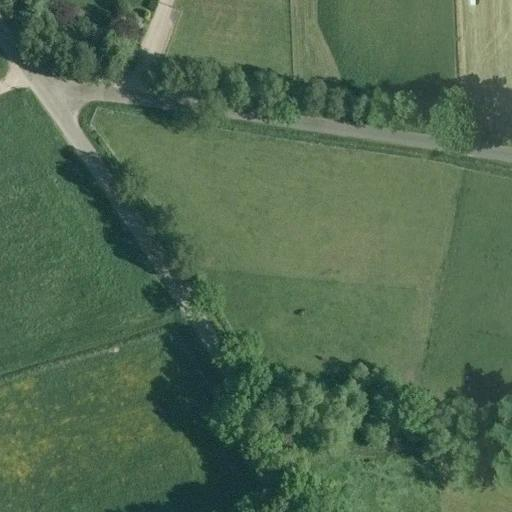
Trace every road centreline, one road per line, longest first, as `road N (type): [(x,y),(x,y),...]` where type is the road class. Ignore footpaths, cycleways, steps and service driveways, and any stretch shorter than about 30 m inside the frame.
road 1 (unclassified): [(315,511),(39,86)]
road 2 (unclassified): [(39,86),(511,159)]
